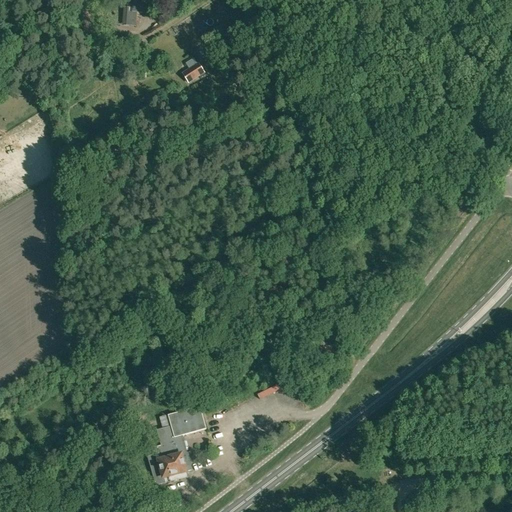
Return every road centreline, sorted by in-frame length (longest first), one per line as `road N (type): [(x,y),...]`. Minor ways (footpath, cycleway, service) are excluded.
road 1 (track): [(234,0),(357,375)]
road 2 (primary): [(231,511),(441,348)]
